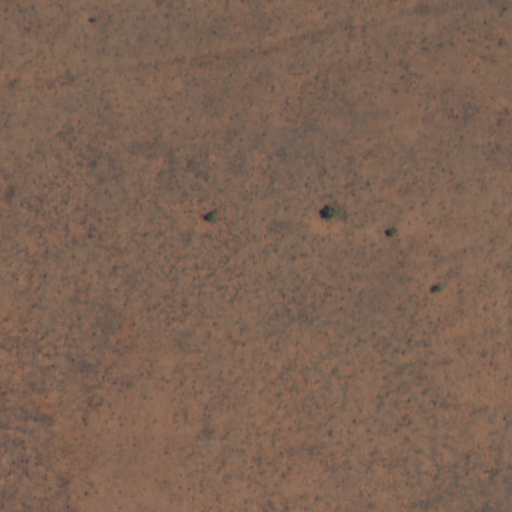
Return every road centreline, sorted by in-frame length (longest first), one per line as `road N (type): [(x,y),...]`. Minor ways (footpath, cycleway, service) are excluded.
road 1 (track): [(511,244),(33,476),(0,504)]
road 2 (track): [(0,118),(184,97),(511,11)]
